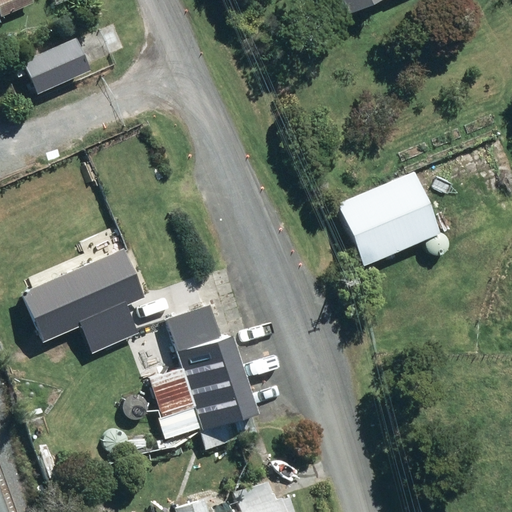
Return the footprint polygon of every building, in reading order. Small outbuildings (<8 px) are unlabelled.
[(0,0),(0,13),(29,0),(0,0)] [(338,0),(342,9),(361,0),(338,0)] [(18,56),(20,61),(11,65),(15,72),(23,68),(33,90),(86,65),(71,32),(18,56)] [(100,194),(88,165),(74,171),(85,200),(100,194)] [(409,168),(333,201),(359,262),(435,229),(409,168)] [(50,182),(35,189),(49,217),(63,210),(50,182)] [(4,189),(0,190),(0,207),(10,203),(4,189)] [(52,265),(76,322),(137,296),(113,239),(52,265)] [(198,429),(196,430),(202,449),(255,432),(224,335),(216,338),(205,305),(162,319),(178,368),(146,378),(159,417),(191,407),(198,429)] [(205,511),(204,507),(200,497),(172,506),(173,511),(291,511),(285,493),(271,497),(265,480),(233,492),(238,507),(223,511),(205,511)]
